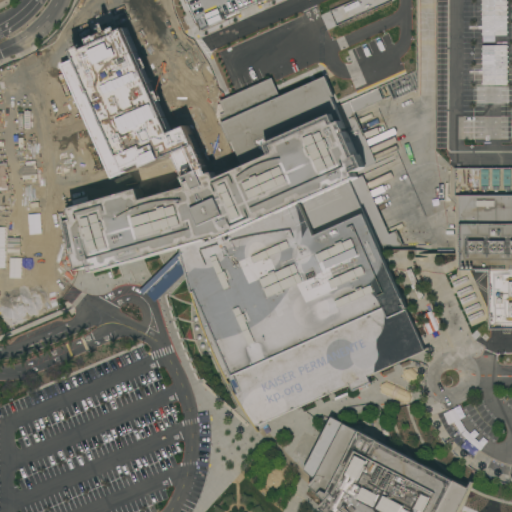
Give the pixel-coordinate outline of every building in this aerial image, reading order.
[(367,376),(370,383),(353,391),(350,384),(267,421),(268,423),(258,430),(249,417),(240,403),(229,383),(219,365),(211,346),(202,325),(198,312),(194,299),(184,274),(155,302),(146,293),(183,248),(93,272),(92,267),(80,270),(75,254),(78,253),(76,248),(74,249),(69,221),(75,220),(72,208),(140,188),(144,200),(182,189),(175,166),(180,165),(180,166),(188,164),(186,176),(201,170),(203,175),(230,167),(233,172),(244,166),(232,141),(230,142),(221,123),(224,122),(220,115),(225,113),(220,101),(272,77),(280,97),(326,76),(335,96),(331,98),(357,155),(360,154),(366,167),(354,172),(357,178),(350,182),(425,351),(367,376)] [(489,186),(488,186),(488,190),(482,190),(482,186),(481,170),(489,169),(489,186)] [(511,186),(510,186),(510,190),(504,190),(504,186),(503,170),(511,169),(511,186)] [(511,270),(509,270),(509,272),(476,272),(476,270),(461,270),(461,195),(511,195),(511,270)] [(469,488),(472,481),(473,482),(457,511),(346,511),(343,510),(341,511),(324,511),(320,508),(326,501),(309,485),(315,479),(304,470),(331,417),(469,488)]
